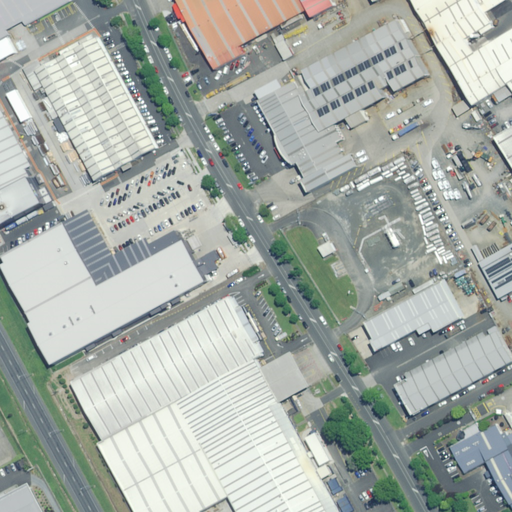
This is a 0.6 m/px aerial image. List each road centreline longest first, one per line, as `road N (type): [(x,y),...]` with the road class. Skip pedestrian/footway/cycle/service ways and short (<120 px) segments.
road 1 (tertiary): [(134,0),(196,130),(426,511)]
road 2 (unknown): [(263,241),(309,223),(333,235),(365,296),(361,317),(328,345)]
road 3 (secondary): [(91,511),(0,342)]
